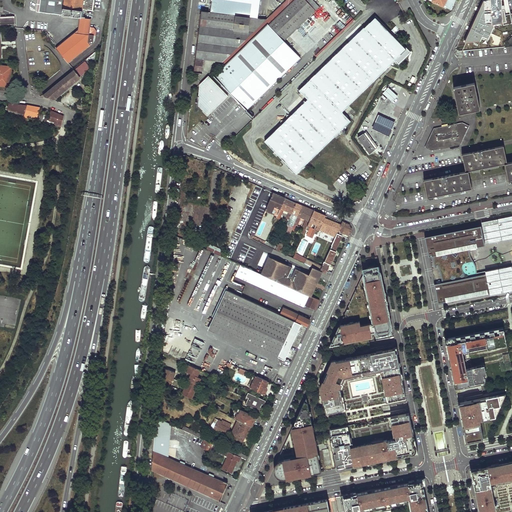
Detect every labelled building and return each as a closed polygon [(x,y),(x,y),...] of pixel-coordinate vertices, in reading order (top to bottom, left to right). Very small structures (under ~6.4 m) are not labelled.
[(63,14),(80,16),(81,8),(93,10),(93,0),(40,0),(39,10),(63,13),(63,14)] [(211,0),(210,11),(212,11),(214,11),(214,10),(225,12),(224,13),(252,17),(254,0),(211,0)] [(223,61),(219,65),(222,68),(268,23),(284,40),(315,9),(306,0),(285,0),(266,19),(223,61)] [(481,0),(463,41),(489,39),(495,26),(508,23),(504,0),(481,0)] [(0,23),(15,23),(14,16),(0,17),(0,8),(0,23)] [(202,10),(194,71),(201,72),(203,58),(223,61),(266,19),(257,18),(252,17),(224,13),(224,15),(212,13),(212,12),(212,11),(210,11),(210,12),(202,10)] [(364,26),(373,35),(382,25),(373,17),(364,26)] [(56,48),(68,63),(93,42),(94,35),(90,34),(91,19),(80,18),(78,29),(56,48)] [(315,55),(317,57),(355,20),(353,18),(315,55)] [(231,92),(248,109),(301,57),(284,40),(268,23),(222,68),(214,75),(231,92)] [(302,81),(296,86),(299,89),(364,26),(362,23),(303,80),(302,81)] [(265,141),(297,173),(351,120),(342,111),(395,59),(399,62),(410,51),(383,24),(382,25),(373,35),(364,26),(299,89),(309,98),(265,141)] [(90,67),(85,61),(43,95),(46,97),(52,99),(90,67)] [(0,83),(8,84),(11,65),(0,63),(0,83)] [(212,72),(199,85),(198,107),(208,116),(231,92),(214,75),(212,72)] [(480,109),(474,82),(453,87),(456,100),(459,113),(474,110),(480,109)] [(383,93),(392,102),(398,96),(388,87),(383,93)] [(27,105),(10,103),(9,109),(14,111),(13,113),(24,116),(25,113),(27,105)] [(27,105),(25,113),(29,115),(37,117),(40,108),(34,107),(27,105)] [(52,112),(50,120),(56,122),(62,124),(64,117),(59,114),(55,112),(52,112)] [(377,117),(373,125),(383,130),(390,133),(394,125),(386,121),(377,117)] [(460,145),(469,126),(462,123),(434,129),(430,138),(426,147),(433,150),(460,145)] [(360,140),(370,152),(378,146),(366,131),(355,139),(357,142),(360,140)] [(511,161),(507,163),(503,146),(470,153),(462,154),(466,171),(424,180),(427,197),(432,196),(472,188),(470,181),(468,171),(473,170),(480,168),(505,163),(506,172),(507,173),(508,180),(511,179),(511,161)] [(274,192),(265,211),(269,213),(273,204),(278,206),(274,215),(276,216),(285,197),(279,195),(274,192)] [(276,216),(275,220),(278,222),(280,219),(279,219),(284,209),(288,211),(283,224),(286,226),(292,213),(296,203),(291,200),(285,197),(276,216)] [(296,203),(292,213),(295,214),(291,223),(293,224),(292,226),(289,224),(287,228),(292,230),(293,227),(294,225),(303,205),(300,204),(296,203)] [(303,205),(294,225),(295,224),(297,225),(298,221),(299,221),(301,217),(306,219),(302,227),(303,228),(301,232),(304,234),(306,229),(314,211),(308,208),(303,205)] [(314,211),(306,229),(308,230),(308,232),(314,235),(315,234),(317,234),(318,232),(324,218),(326,215),(320,213),(314,211)] [(324,218),(318,232),(320,233),(321,231),(335,236),(337,233),(338,232),(341,224),(324,218)] [(341,224),(338,232),(339,232),(349,235),(350,234),(352,229),(350,224),(342,221),(341,224)] [(505,221),(490,224),(493,235),(507,232),(505,221)] [(425,231),(426,237),(457,231),(456,226),(425,231)] [(483,238),(481,226),(426,237),(430,255),(432,255),(470,247),(484,245),(484,242),(485,242),(485,238),(483,238)] [(325,262),(330,264),(336,251),(334,251),(341,235),(337,233),(335,236),(331,245),(325,262)] [(277,246),(266,240),(265,242),(264,244),(276,249),(277,246)] [(209,244),(207,249),(221,255),(223,250),(209,244)] [(470,247),(432,255),(433,261),(435,266),(438,265),(440,273),(442,282),(476,275),(477,271),(476,267),(474,264),(471,259),(470,255),(469,251),(470,247)] [(294,256),(293,258),(305,263),(306,259),(306,258),(295,253),(294,256)] [(268,256),(260,273),(311,297),(321,275),(323,271),(312,266),(310,271),(308,275),(268,256)] [(306,259),(305,263),(312,266),(320,270),(321,267),(306,259)] [(321,267),(320,270),(323,271),(328,273),(328,272),(326,271),(327,268),(329,268),(330,267),(329,266),(330,264),(325,262),(324,261),(321,267)] [(241,265),(236,276),(304,307),(305,305),(315,309),(319,300),(311,297),(260,273),(241,265)] [(391,325),(387,304),(386,304),(385,300),(386,300),(381,274),(381,272),(380,271),(379,270),(378,268),(376,268),(375,267),(373,267),(371,267),(370,267),(368,268),(367,269),(366,270),(365,271),(363,275),(370,323),(360,325),(359,321),(340,325),(331,345),(386,334),(388,332),(390,330),(391,328),(391,327),(391,325)] [(442,282),(434,284),(438,303),(447,302),(446,299),(487,291),(487,293),(502,290),(511,288),(511,268),(476,275),(442,282)] [(363,275),(340,325),(359,321),(360,325),(370,323),(363,275)] [(228,290),(211,325),(285,359),(301,323),(281,314),(228,290)] [(284,307),(281,314),(301,323),(307,326),(310,320),(284,307)] [(285,359),(211,325),(209,330),(283,363),(285,359)] [(499,329),(504,329),(503,327),(454,337),(455,342),(461,341),(461,337),(465,336),(466,340),(471,339),(470,335),(475,334),(476,338),(481,337),(480,333),(485,332),(485,336),(490,335),(489,331),(494,330),(495,334),(500,333),(499,329)] [(453,378),(455,387),(463,385),(468,384),(485,381),(484,374),(482,365),(472,367),(468,348),(471,347),(483,345),(487,344),(488,348),(493,347),(492,343),(496,342),(497,346),(502,345),(501,341),(506,340),(504,329),(499,329),(500,333),(495,334),(494,330),(489,331),(490,335),(485,336),(485,332),(480,333),(481,337),(476,338),(475,334),(470,335),(471,339),(466,340),(465,336),(461,337),(461,341),(455,342),(454,337),(445,338),(453,378)] [(197,346),(199,342),(195,340),(190,349),(199,353),(202,348),(197,346)] [(210,347),(202,363),(210,367),(218,351),(210,347)] [(396,348),(333,361),(321,387),(326,413),(351,408),(351,406),(363,403),(363,400),(367,399),(368,402),(381,400),(381,402),(406,397),(402,379),(398,360),(396,348)] [(202,370),(190,365),(187,372),(192,374),(182,394),(193,399),(196,391),(198,388),(202,379),(198,377),(202,370)] [(176,372),(161,367),(159,381),(169,385),(168,387),(174,390),(175,387),(171,385),(176,372)] [(256,375),(251,387),(258,391),(259,391),(259,392),(259,391),(265,394),(267,389),(266,388),(269,381),(257,375),(256,375)] [(481,388),(464,393),(464,391),(457,392),(458,396),(461,395),(462,400),(482,394),(481,388)] [(247,400),(246,404),(261,412),(266,401),(248,393),(246,398),(245,399),(247,400)] [(466,442),(486,438),(505,394),(458,403),(461,418),(463,418),(464,420),(462,421),(462,425),(466,442)] [(316,470),(321,469),(320,464),(319,464),(317,454),(318,454),(317,447),(315,448),(314,440),(315,440),(314,434),(313,434),(311,427),(312,426),(307,397),(302,406),(297,418),(298,419),(299,421),(298,420),(297,420),(296,420),(295,421),(295,422),(295,423),(296,424),(294,425),(292,428),(294,435),(295,434),(298,452),(300,451),(301,454),(299,456),(297,457),(297,458),(291,459),(291,458),(284,460),(282,460),(280,460),(279,461),(277,462),(276,463),(275,465),(275,466),(274,468),(274,469),(274,471),(275,472),(276,475),(280,474),(280,478),(283,479),(285,478),(287,478),(288,477),(290,476),(294,475),(294,477),(300,476),(308,474),(308,473),(311,472),(311,473),(317,472),(316,470)] [(238,414),(236,419),(251,426),(252,426),(256,417),(237,408),(236,413),(238,414)] [(386,458),(417,452),(412,430),(409,413),(391,416),(394,432),(351,441),(348,425),(330,429),(337,468),(349,466),(386,458)] [(215,422),(212,427),(225,433),(230,423),(221,418),(220,420),(213,416),(211,421),(215,422)] [(394,432),(391,416),(384,418),(385,420),(372,423),(373,425),(368,426),(367,424),(355,426),(354,424),(348,425),(351,441),(394,432)] [(156,417),(151,470),(196,491),(202,493),(220,502),(228,484),(168,457),(171,424),(156,417)] [(236,418),(230,431),(233,433),(236,442),(241,440),(243,435),(247,434),(251,426),(236,419),(236,418)] [(195,431),(183,426),(182,429),(193,435),(195,431)] [(202,439),(199,445),(210,450),(211,449),(213,444),(202,439)] [(227,457),(222,468),(231,473),(236,461),(238,462),(240,457),(225,449),(213,444),(211,449),(227,457)] [(225,449),(240,457),(246,460),(248,456),(226,446),(226,447),(223,446),(222,448),(225,449)] [(478,505),(479,511),(502,511),(511,510),(511,461),(506,463),(479,468),(471,470),(474,484),(478,505)] [(428,511),(422,480),(409,482),(405,483),(387,487),(378,489),(360,492),(358,493),(356,493),(343,496),(346,511),(428,511)] [(270,510),(260,511),(329,511),(327,499),(273,509),(270,510)]
